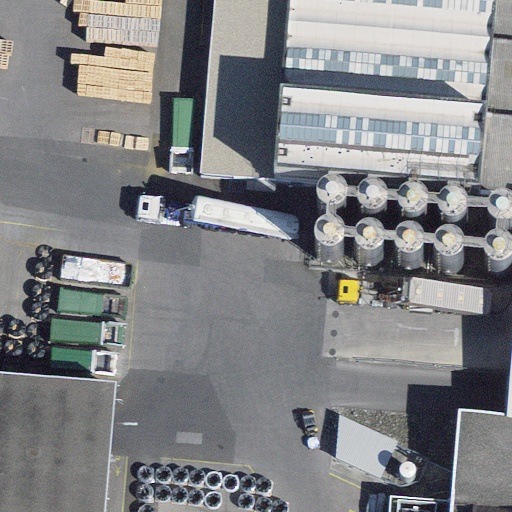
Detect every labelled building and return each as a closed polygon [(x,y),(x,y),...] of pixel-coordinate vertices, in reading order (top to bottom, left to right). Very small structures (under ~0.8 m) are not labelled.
[(0,0),(0,7),(13,9),(14,0),(0,0)] [(511,0),(315,0),(303,199),(511,212),(511,0)] [(97,107),(151,107),(151,60),(123,61),(123,73),(97,73),(97,107)] [(133,511),(142,406),(0,394),(0,511),(133,511)] [(511,511),(511,428),(469,425),(462,511),(511,511)]
